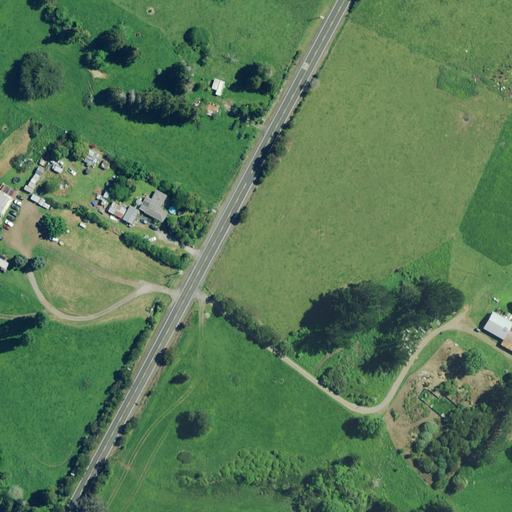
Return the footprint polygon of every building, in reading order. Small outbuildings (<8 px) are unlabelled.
[(198,112),(213,118),(217,107),(202,102),(198,112)] [(100,156),(91,151),(85,163),(95,168),(100,156)] [(68,167),(58,161),(56,165),(66,170),(68,167)] [(109,165),(103,162),(101,167),(106,170),(109,165)] [(0,183),(0,191),(13,199),(17,192),(1,183),(0,183)] [(167,196),(156,190),(150,200),(145,198),(139,211),(162,223),(167,214),(160,210),(167,196)] [(13,199),(0,191),(0,216),(3,218),(13,199)] [(110,193),(105,191),(101,201),(106,203),(110,193)] [(126,210),(111,202),(106,211),(121,219),(126,210)] [(138,211),(130,207),(122,220),(131,225),(138,211)] [(9,265),(0,259),(0,266),(6,270),(9,265)] [(511,315),(504,310),(500,316),(493,312),(483,329),(503,340),(500,345),(511,351),(511,315)]
